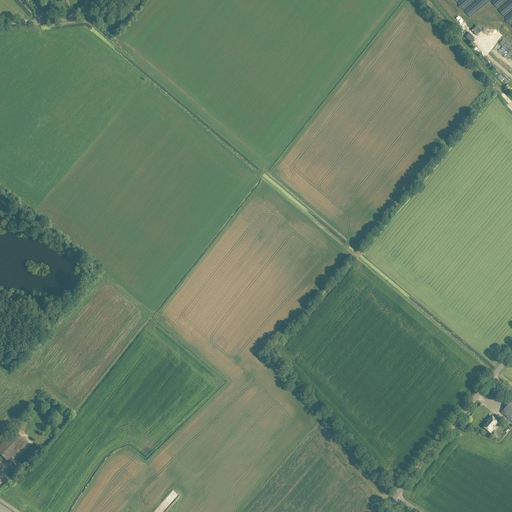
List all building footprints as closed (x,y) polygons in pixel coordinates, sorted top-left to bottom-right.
[(511,22),(490,51),(511,68),(511,12),(509,17),(511,19),(511,22)] [(473,30),(466,38),(471,43),(474,40),(473,39),(478,34),(473,30)] [(511,400),(502,413),(511,421),(511,400)] [(489,420),(483,427),(491,433),(493,430),(492,429),(498,422),(491,416),(488,419),(489,420)] [(0,443),(0,454),(8,462),(27,443),(13,430),(0,443)]
